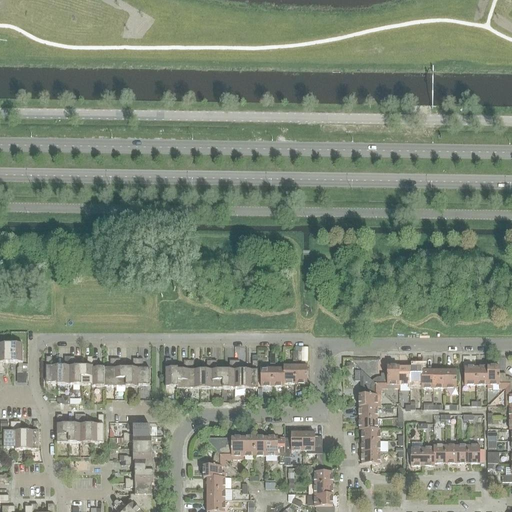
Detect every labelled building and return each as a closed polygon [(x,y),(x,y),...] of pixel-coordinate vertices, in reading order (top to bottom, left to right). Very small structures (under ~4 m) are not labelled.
[(0,373),(4,374),(4,369),(3,368),(3,364),(11,364),(11,345),(0,345),(0,373)] [(11,345),(11,364),(18,364),(18,368),(17,369),(17,374),(22,374),(22,366),(23,345),(11,345)] [(58,384),(58,368),(50,368),(50,364),(51,362),(51,358),(46,358),(46,384),(57,384),(58,384)] [(58,384),(57,384),(57,386),(69,386),(69,358),(64,358),(64,362),(66,364),(66,368),(58,368),(58,384)] [(69,358),(69,386),(81,386),(81,368),(73,368),(73,364),(74,362),(74,358),(69,358)] [(81,386),(91,386),(92,386),(92,360),(92,358),(87,358),(87,362),(88,364),(89,368),(81,368),(81,386)] [(103,388),(103,370),(96,370),(96,366),(97,364),(97,360),(92,360),(92,386),(91,386),(91,388),(103,388)] [(103,370),(103,388),(115,388),(115,360),(110,360),(110,364),(111,366),(111,370),(103,370)] [(126,388),(126,370),(118,370),(118,366),(120,364),(120,360),(115,360),(115,388),(126,388)] [(126,370),(126,388),(138,388),(138,387),(138,360),(133,360),(133,364),(134,366),(134,370),(126,370)] [(143,360),(138,360),(138,387),(149,386),(150,370),(141,370),(141,366),(143,364),(143,360)] [(165,388),(177,388),(177,372),(178,372),(178,370),(169,370),(169,366),(171,364),(171,360),(165,360),(165,388)] [(185,372),(178,372),(177,372),(177,388),(177,390),(189,390),(189,362),(184,362),(184,366),(185,368),(185,372)] [(194,362),(189,362),(189,390),(200,390),(200,372),(192,372),(192,368),(194,366),(194,362)] [(208,372),(200,372),(200,390),(211,390),(211,362),(206,362),(206,366),(208,368),(208,372)] [(216,362),(211,362),(211,390),(223,390),(223,372),(215,372),(215,368),(216,366),(216,362)] [(223,390),(234,390),(234,362),(229,362),(229,366),(231,368),(231,372),(223,372),(223,390)] [(239,362),(234,362),(234,390),(245,390),(246,372),(238,372),(238,368),(239,366),(239,362)] [(246,372),(245,390),(257,390),(257,362),(252,362),(252,366),(253,368),(253,372),(246,372)] [(283,367),(283,370),(284,370),(284,385),(295,385),(295,367),(283,367)] [(307,385),(307,367),(295,367),(295,385),(307,385)] [(381,375),(381,378),(379,378),(377,379),(375,379),(373,380),(372,382),(380,390),(387,390),(394,390),(399,390),(399,386),(399,368),(387,368),(387,375),(381,375)] [(410,368),(399,368),(399,386),(410,386),(410,368)] [(410,386),(421,386),(422,372),(422,368),(410,368),(410,386)] [(464,386),(476,386),(476,368),(464,368),(464,386)] [(476,386),(487,386),(487,368),(476,368),(476,386)] [(505,374),(500,374),(499,374),(499,368),(487,368),(487,386),(487,390),(493,390),(493,386),(499,386),(499,390),(506,390),(511,383),(511,379),(511,380),(511,379),(510,379),(509,379),(508,378),(507,378),(505,378),(505,374)] [(261,370),(261,388),(272,388),(272,370),(261,370)] [(284,370),(283,370),(272,370),(272,388),(284,388),(284,385),(284,370)] [(372,382),(361,371),(360,382),(360,391),(360,397),(359,396),(359,408),(377,408),(377,409),(381,409),(380,403),(380,397),(380,390),(372,382)] [(421,390),(433,390),(433,372),(422,372),(421,386),(421,390)] [(433,390),(444,390),(444,372),(433,372),(433,390)] [(456,372),(444,372),(444,390),(456,390),(456,372)] [(359,408),(359,420),(377,420),(377,409),(377,408),(359,408)] [(69,444),(69,426),(61,426),(61,422),(62,420),(62,416),(57,416),(57,444),(69,444)] [(69,426),(69,444),(80,444),(80,416),(75,416),(75,420),(77,422),(77,426),(69,426)] [(80,416),(80,444),(92,444),(92,426),(84,426),(84,422),(85,420),(85,416),(80,416)] [(92,426),(92,444),(103,444),(103,416),(98,416),(98,420),(99,422),(99,426),(92,426)] [(359,431),(362,431),(377,431),(377,420),(359,420),(359,431)] [(15,449),(15,423),(10,423),(10,427),(12,429),(12,433),(3,433),(3,449),(15,449)] [(27,451),(27,433),(19,433),(19,429),(20,427),(20,423),(15,423),(15,449),(15,451),(27,451)] [(27,433),(27,451),(39,451),(39,423),(33,423),(33,427),(35,429),(35,433),(27,433)] [(150,439),(150,427),(133,427),(133,436),(129,436),(128,434),(123,434),(123,439),(150,439)] [(362,431),(362,443),(380,442),(380,431),(377,431),(362,431)] [(291,440),(284,440),(284,459),(285,459),(291,459),(291,452),(303,452),(303,434),(291,434),(291,440)] [(322,455),(322,438),(314,438),(314,434),(303,434),(303,452),(308,452),(308,455),(322,455)] [(150,439),(123,439),(123,444),(128,444),(129,443),(133,443),(133,451),(152,451),(152,439),(150,439)] [(205,440),(217,452),(216,453),(225,461),(243,461),(243,458),(243,440),(205,440)] [(243,458),(254,458),(254,440),(243,440),(243,458)] [(254,440),(254,458),(266,458),(266,440),(254,440)] [(284,464),(284,459),(284,440),(277,440),(266,440),(266,458),(277,458),(280,458),(280,464),(284,464)] [(362,443),(362,454),(380,454),(380,442),(362,443)] [(434,465),(445,465),(445,447),(433,447),(433,450),(434,450),(434,465)] [(456,465),(456,447),(445,447),(445,465),(456,465)] [(456,447),(456,465),(468,465),(468,447),(456,447)] [(480,465),(480,464),(480,449),(480,447),(468,447),(468,465),(480,465)] [(422,468),(422,450),(411,450),(411,461),(410,468),(422,468)] [(434,450),(433,450),(422,450),(422,468),(434,468),(434,465),(434,450)] [(152,462),(152,461),(152,451),(133,451),(133,459),(129,459),(128,457),(123,457),(123,462),(125,462),(152,462)] [(209,468),(203,468),(203,480),(207,480),(225,479),(225,474),(221,474),(221,468),(225,468),(225,461),(216,453),(216,454),(215,455),(214,456),(213,458),(213,459),(213,461),(209,461),(209,468)] [(380,466),(380,454),(362,454),(362,466),(380,466)] [(487,454),(487,460),(487,465),(492,465),(492,466),(499,466),(499,454),(487,454)] [(152,461),(152,462),(125,462),(125,467),(129,467),(131,466),(135,466),(135,474),(153,473),(153,461),(152,461)] [(506,469),(506,477),(502,477),(502,484),(511,483),(511,465),(511,469),(506,469)] [(153,473),(135,474),(135,481),(131,481),(129,480),(125,480),(125,485),(152,485),(152,486),(153,486),(153,473)] [(317,473),(314,473),(314,485),(332,485),(332,473),(317,473)] [(207,480),(207,491),(225,491),(225,479),(207,480)] [(152,485),(125,485),(125,490),(129,490),(131,488),(135,488),(135,496),(135,497),(152,497),(152,486),(152,485)] [(332,485),(314,485),(314,497),(332,497),(332,485)] [(225,491),(207,491),(207,502),(225,502),(225,491)] [(123,505),(120,509),(122,511),(155,511),(155,502),(152,502),(152,497),(135,497),(135,496),(131,496),(131,499),(128,502),(132,505),(127,509),(123,505)] [(291,505),(296,507),(298,502),(294,500),(295,496),(288,496),(288,504),(291,505)] [(332,497),(314,497),(307,497),(307,507),(314,507),(314,508),(332,508),(332,497)] [(224,511),(225,502),(207,502),(206,511),(224,511)]
